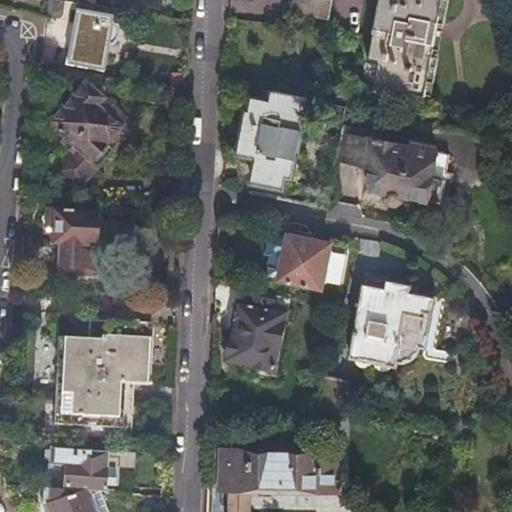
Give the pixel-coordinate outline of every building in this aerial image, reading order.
[(59,13),(61,1),(54,0),(45,0),(43,16),(57,17),(59,13)] [(294,12),(326,18),(329,0),(290,0),(289,12),(290,12),(290,14),(294,14),(294,12)] [(422,98),(442,0),(379,0),(365,63),(377,65),(372,88),(422,98)] [(106,71),(107,45),(109,45),(113,42),(115,39),(116,36),(116,33),(115,30),(112,26),(110,24),(107,23),(90,19),(90,13),(74,10),(64,63),(106,71)] [(127,129),(126,121),(82,81),(45,121),(61,135),(58,140),(70,151),(53,169),(68,183),(77,184),(127,129)] [(303,110),(305,99),(271,92),(269,101),(252,97),(248,112),(245,114),(237,152),(240,157),(255,160),(250,183),(283,190),(286,177),(291,178),(305,110),(303,110)] [(339,126),(333,159),(360,164),(360,165),(370,167),(365,188),(383,192),(382,197),(387,203),(395,205),(401,201),(402,195),(426,200),(426,199),(438,201),(447,154),(435,152),(435,151),(368,138),(369,132),(339,126)] [(80,247),(89,247),(89,239),(93,239),(95,217),(90,217),(90,212),(41,209),(40,228),(47,228),(46,245),(55,245),(53,268),(78,269),(80,247)] [(340,288),(349,240),(331,237),(327,238),(326,243),(267,231),(263,253),(267,253),(275,255),(274,262),(265,261),(263,275),(319,286),(320,284),(340,288)] [(88,269),(89,247),(80,247),(78,269),(88,269)] [(267,253),(265,261),(274,262),(275,255),(267,253)] [(395,364),(398,363),(401,363),(407,360),(412,356),(414,353),(417,347),(423,348),(433,297),(408,292),(410,284),(365,276),(364,285),(361,284),(347,356),(353,358),(355,362),(358,364),(360,365),(364,364),(366,363),(369,361),(373,362),(375,366),(377,368),(380,368),(385,368),(389,365),(394,366),(395,364)] [(273,307),(275,294),(248,289),(245,301),(236,300),(232,318),(234,318),(225,358),(274,368),(286,310),(273,307)] [(142,384),(146,324),(102,321),(103,320),(89,319),(87,338),(57,336),(50,424),(118,429),(121,385),(149,386),(149,384),(142,384)] [(315,407),(340,412),(347,379),(324,374),(315,407)] [(248,398),(208,399),(207,430),(247,429),(248,398)] [(85,448),(47,446),(46,464),(63,465),(62,488),(98,490),(98,483),(110,484),(111,466),(128,467),(129,451),(101,449),(101,453),(85,452),(85,448)] [(227,487),(228,449),(218,449),(217,487),(227,487)] [(336,451),(228,449),(227,487),(226,511),(246,511),(247,487),(336,489),(336,451)] [(107,511),(101,493),(46,489),(50,501),(48,502),(50,511),(107,511)] [(164,511),(164,497),(162,497),(139,495),(137,511),(164,511)]
